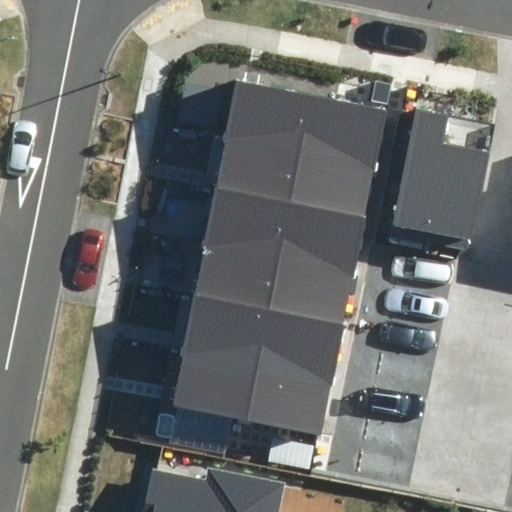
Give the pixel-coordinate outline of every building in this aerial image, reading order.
[(228,123),(379,153),(389,99),(239,69),(228,123)] [(449,103),(420,97),(399,208),(474,222),(489,141),(444,133),(449,103)] [(218,176),(368,206),(379,153),(228,123),(218,176)] [(207,230),(357,260),(368,206),(218,176),(207,230)] [(196,284),(347,313),(357,260),(207,230),(196,284)] [(185,337),(336,367),(347,313),(196,284),(185,337)] [(175,391),(325,421),(336,367),(185,337),(175,391)] [(277,511),(284,484),(208,468),(206,479),(150,467),(140,511),(277,511)]
